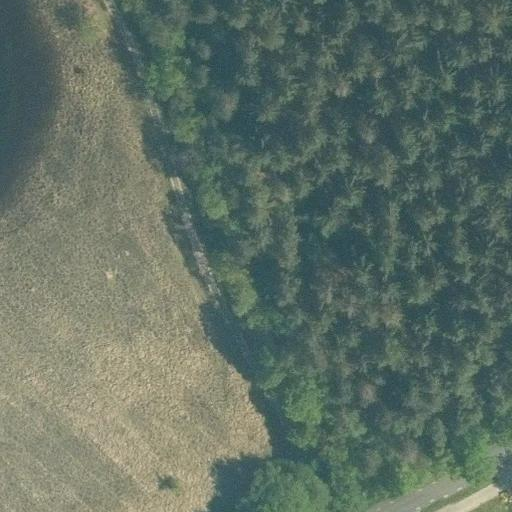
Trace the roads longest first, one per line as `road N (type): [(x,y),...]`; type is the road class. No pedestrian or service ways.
road 1 (track): [(108,0),(134,49),(190,236),(292,437),(281,471),(237,511)]
road 2 (tertiary): [(393,511),(511,448)]
